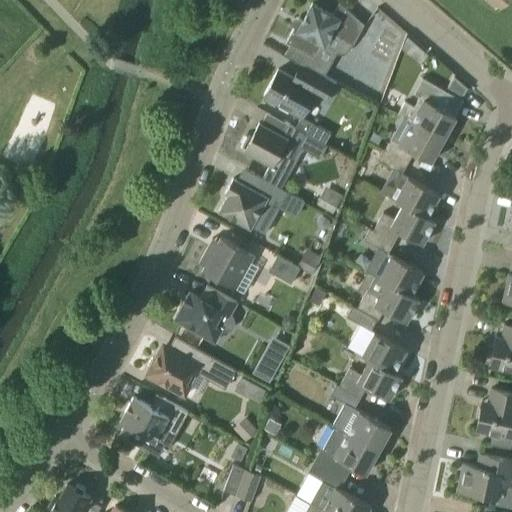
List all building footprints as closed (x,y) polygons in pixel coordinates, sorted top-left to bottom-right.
[(350,47),(353,43),(353,44),(365,24),(340,2),(333,14),(313,3),(298,29),(294,27),(286,41),(293,45),(288,52),(303,60),(302,62),(325,75),(337,52),(345,54),(350,47)] [(403,49),(406,51),(414,41),(412,39),(410,37),(407,35),(401,47),(403,49)] [(337,81),(325,75),(302,62),(294,77),(278,68),(264,95),(303,116),(314,96),(325,102),(337,81)] [(448,87),(463,96),(468,87),(454,76),(448,87)] [(456,115),(455,115),(438,105),(446,91),(423,78),(414,93),(419,96),(414,106),(405,101),(398,113),(412,120),(443,138),(456,115)] [(384,149),(387,150),(408,162),(414,151),(431,161),(443,138),(412,120),(404,135),(394,130),(384,149)] [(307,133),(285,121),(278,132),(260,122),(253,135),(250,133),(243,145),(246,147),(245,149),(273,165),(273,164),(283,169),(290,157),(292,159),(300,146),(320,157),(328,144),(326,143),(313,136),(307,133)] [(319,125),(313,136),(326,143),(332,132),(319,125)] [(408,162),(387,150),(384,149),(384,148),(378,159),(402,173),(408,162)] [(401,188),(395,199),(403,203),(427,216),(427,215),(440,193),(408,176),(402,172),(402,173),(399,171),(395,178),(397,186),(401,188)] [(264,231),(274,213),(287,191),(261,177),(254,189),(234,178),(226,192),(229,194),(220,210),(251,227),(252,224),(264,231)] [(317,203),(333,212),(343,195),(326,186),(317,203)] [(435,220),(427,215),(427,216),(403,203),(395,218),(384,212),(374,230),(394,241),(400,231),(422,243),(435,220)] [(394,241),(374,230),(370,228),(364,239),(389,252),(394,241)] [(255,254),(221,235),(214,248),(209,245),(200,261),(205,264),(203,269),(236,287),(255,254)] [(300,267),(301,266),(312,272),(312,274),(317,275),(322,263),(319,261),(322,256),(307,248),(297,265),(300,267)] [(300,267),(297,265),(277,254),(269,270),(292,282),(300,267)] [(411,294),(412,293),(424,271),(392,254),(380,277),(387,281),(388,281),(411,294)] [(511,273),(509,273),(503,298),(502,298),(502,301),(511,302),(511,273)] [(419,298),(412,293),(411,294),(388,281),(387,281),(379,296),(367,289),(357,308),(378,319),(379,319),(384,309),(406,321),(419,298)] [(237,301),(207,284),(200,297),(190,291),(175,319),(215,341),(222,329),(226,330),(231,329),(234,325),(235,321),(234,316),(231,313),(237,301)] [(326,291),(316,286),(309,299),(319,304),(326,291)] [(378,319),(357,308),(353,305),(347,316),(371,329),(378,319)] [(494,344),(490,365),(488,373),(490,373),(492,365),(511,369),(511,324),(505,323),(500,344),(493,343),(493,344),(494,344)] [(394,370),(394,371),(406,348),(375,331),(362,354),(370,358),(394,371),(394,370)] [(189,356),(170,346),(169,347),(162,349),(160,348),(156,355),(153,357),(151,360),(149,363),(148,366),(148,370),(146,373),(185,395),(198,372),(219,384),(229,381),(236,368),(194,345),(189,356)] [(402,375),(394,371),(394,370),(394,371),(370,358),(361,373),(350,366),(340,385),(361,396),(367,386),(389,398),(402,375)] [(261,367),(257,374),(270,381),(274,374),(261,367)] [(259,402),(266,388),(242,375),(235,388),(259,402)] [(361,396),(340,385),(336,383),(330,394),(345,402),(355,407),(361,396)] [(511,447),(511,444),(511,391),(491,387),(487,408),(480,407),(479,408),(480,408),(475,437),(477,437),(478,429),(493,432),(490,443),(511,447)] [(134,395),(120,421),(132,427),(126,438),(149,451),(161,428),(175,436),(189,411),(162,396),(156,407),(134,395)] [(335,426),(378,449),(391,427),(355,407),(345,402),(332,425),(335,426)] [(282,423),(270,416),(264,427),(276,434),(282,423)] [(258,429),(250,420),(237,431),(245,440),(246,440),(258,429)] [(315,458),(339,472),(343,474),(349,463),(366,472),(378,449),(335,426),(323,448),(322,447),(315,458)] [(248,447),(238,441),(230,455),(241,460),(248,447)] [(510,485),(511,472),(511,458),(488,453),(486,466),(463,462),(458,487),(457,487),(456,489),(497,497),(500,483),(510,485)] [(308,471),(323,479),(332,483),(339,472),(315,458),(308,471)] [(233,464),(228,479),(240,484),(246,468),(233,464)] [(236,494),(251,500),(261,474),(246,468),(240,484),(236,494)] [(81,511),(91,496),(84,492),(86,488),(77,483),(75,487),(68,483),(60,497),(56,495),(48,509),(52,511),(51,511),(81,511)] [(366,511),(371,505),(336,485),(323,508),(330,511),(366,511)] [(330,511),(323,508),(311,501),(304,511),(330,511)]
